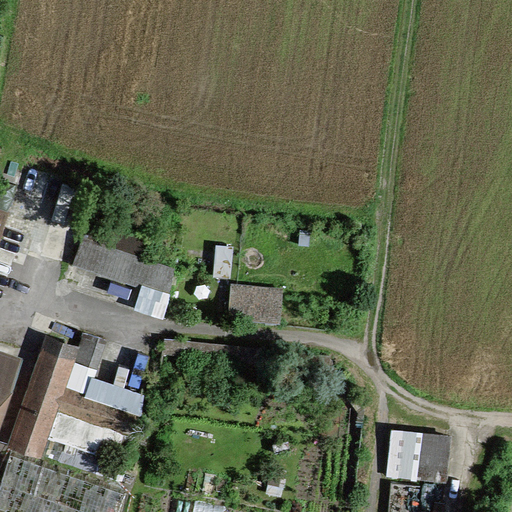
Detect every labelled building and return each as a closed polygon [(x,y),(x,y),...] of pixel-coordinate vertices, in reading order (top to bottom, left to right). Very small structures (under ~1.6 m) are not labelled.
[(166,248),(90,223),(78,258),(170,288),(177,268),(161,262),(166,248)] [(281,289),(231,285),(229,310),(279,314),(281,289)] [(43,433),(69,357),(46,348),(36,377),(13,443),(37,451),(43,433)] [(0,403),(12,369),(0,364),(0,403)] [(133,433),(140,412),(66,386),(58,407),(133,433)] [(453,434),(393,429),(390,472),(449,476),(453,434)] [(37,451),(117,479),(123,460),(43,433),(37,451)] [(0,511),(2,511),(117,511),(126,488),(11,449),(0,478),(0,511)]
